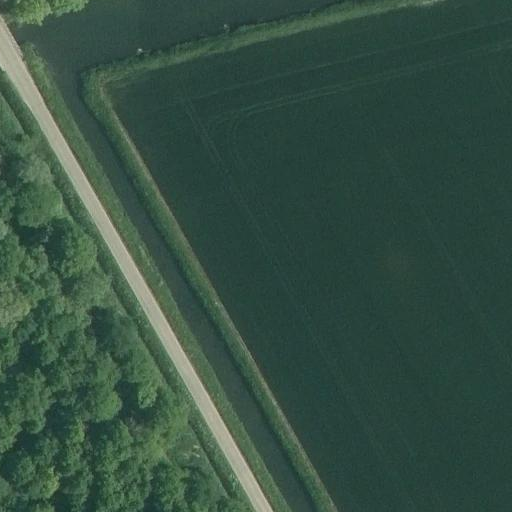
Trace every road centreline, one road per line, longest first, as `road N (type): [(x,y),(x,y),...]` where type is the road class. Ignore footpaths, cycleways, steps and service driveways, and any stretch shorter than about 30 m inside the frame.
road 1 (unclassified): [(262,511),(0,50)]
road 2 (unknown): [(185,511),(0,162)]
